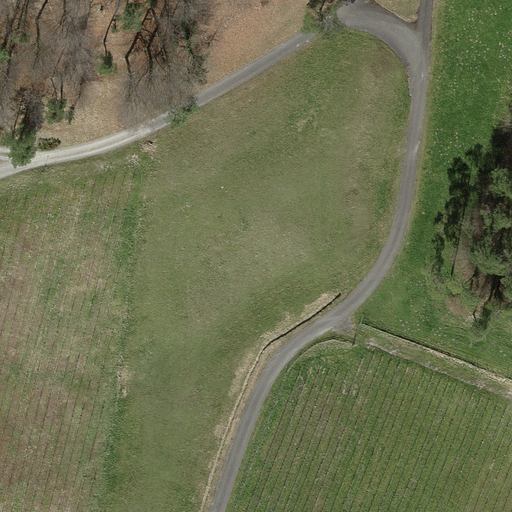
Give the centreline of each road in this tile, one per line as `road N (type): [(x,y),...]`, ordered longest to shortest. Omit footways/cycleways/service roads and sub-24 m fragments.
road 1 (track): [(427,0),(396,239),(363,292),(270,372),(220,511)]
road 2 (track): [(356,0),(343,16),(147,129),(26,160)]
